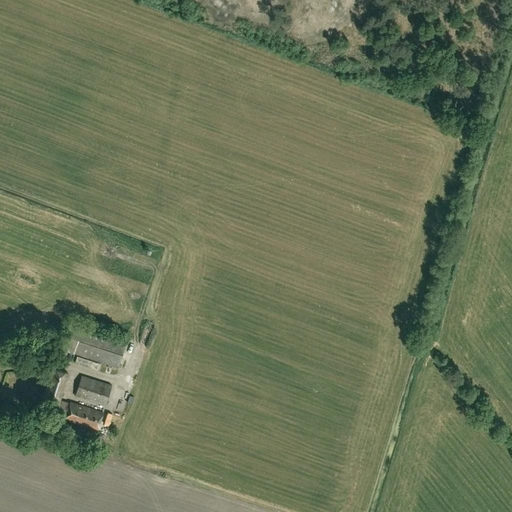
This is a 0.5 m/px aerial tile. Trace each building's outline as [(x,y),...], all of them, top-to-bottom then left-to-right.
[(58,348),(118,368),(127,340),(66,321),(58,348)] [(56,408),(62,410),(65,401),(59,399),(68,373),(52,368),(43,398),(57,403),(56,408)] [(80,375),(74,396),(105,406),(112,385),(80,375)] [(69,402),(65,401),(62,410),(60,418),(97,430),(103,412),(70,401),(69,402)] [(97,433),(81,427),(77,438),(93,444),(97,433)]
